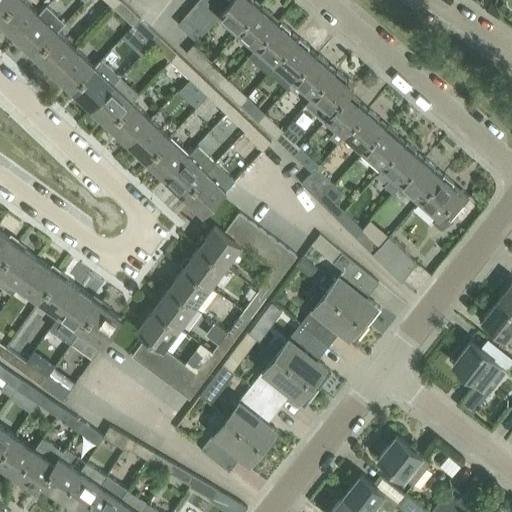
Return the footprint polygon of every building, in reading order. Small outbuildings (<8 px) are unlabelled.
[(0,21),(16,37),(39,12),(26,0),(15,0),(0,17),(0,21)] [(0,0),(0,17),(15,0),(0,0)] [(122,0),(120,0),(114,7),(133,25),(140,17),(122,0)] [(220,12),(206,0),(197,0),(193,5),(212,21),(219,14),(220,12)] [(228,3),(224,0),(206,0),(220,12),(228,3)] [(230,0),(228,3),(220,12),(219,14),(237,30),(259,5),(253,0),(230,0)] [(259,5),(237,30),(257,46),(278,22),(270,14),(271,12),(262,4),(260,6),(259,5)] [(212,21),(193,5),(185,14),(204,30),(212,21)] [(35,54),(58,29),(39,12),(16,37),(35,54)] [(204,30),(185,14),(177,23),(196,39),(204,30)] [(158,34),(140,17),(133,25),(151,42),(158,34)] [(278,22),(257,46),(275,63),(297,38),(289,31),(290,29),(281,21),(279,22),(278,22)] [(53,71),(76,46),(58,29),(35,54),(53,71)] [(177,52),(158,34),(151,42),(170,60),(177,52)] [(297,38),(275,63),(294,79),(315,54),(307,47),(309,45),(300,37),(298,39),(297,38)] [(185,51),(203,68),(210,61),(212,60),(193,42),(185,51)] [(72,89),(95,64),(76,46),(53,71),(72,89)] [(196,70),(177,52),(170,60),(189,77),(196,70)] [(294,79),(312,95),(334,70),(326,63),(328,61),(318,53),(317,55),(315,54),(294,79)] [(228,78),(210,61),(203,68),(221,85),(228,78)] [(90,107),(114,82),(95,64),(72,89),(90,107)] [(334,70),(312,95),(305,103),(324,119),(326,117),(348,93),(353,87),(345,79),(346,77),(337,69),(335,71),(334,70)] [(215,88),(196,70),(189,77),(208,95),(215,88)] [(247,95),(228,78),(221,85),(240,103),(247,95)] [(109,125),(133,100),(114,82),(90,107),(109,125)] [(234,105),(215,88),(208,95),(226,113),(234,105)] [(326,117),(337,127),(329,135),(338,142),(345,134),(366,109),(358,102),(360,100),(351,92),(349,94),(348,93),(326,117)] [(264,112),(247,95),(240,103),(257,119),(264,112)] [(128,142),(151,117),(133,100),(109,125),(128,142)] [(252,123),(234,105),(226,113),(245,130),(252,123)] [(366,109),(345,134),(364,150),(385,125),(377,118),(379,116),(369,108),(368,110),(366,109)] [(282,129),(264,112),(257,119),(276,136),(282,129)] [(146,160),(170,135),(151,117),(128,142),(146,160)] [(271,140),(252,123),(245,130),(244,132),(262,149),(271,140)] [(385,125),(364,150),(382,166),(404,141),(396,134),(397,132),(388,124),(386,126),(385,125)] [(282,129),(276,136),(294,153),(301,146),(282,129)] [(165,177),(189,152),(170,135),(146,160),(165,177)] [(404,141),(382,166),(392,175),(384,184),(393,192),(401,182),(423,158),(414,150),(416,148),(407,140),(405,142),(404,141)] [(319,163),(301,146),(294,153),(312,171),(319,163)] [(184,195),(207,170),(189,152),(165,177),(184,195)] [(423,158),(401,182),(420,199),(441,174),(433,167),(435,165),(426,157),(424,159),(423,158)] [(317,166),(312,171),(301,181),(319,199),(335,183),(317,166)] [(202,212),(219,195),(226,187),(207,170),(184,195),(202,212)] [(441,174),(420,199),(438,215),(433,220),(442,227),(470,195),(461,188),(460,190),(452,183),(454,181),(444,173),(443,175),(441,174)] [(335,183),(319,199),(337,217),(345,209),(336,200),(341,194),(341,189),(335,183)] [(362,226),(345,209),(337,217),(354,234),(362,226)] [(233,238),(248,218),(239,211),(224,231),(233,238)] [(243,245),(258,225),(248,218),(233,238),(243,245)] [(248,249),(243,245),(233,238),(224,231),(214,223),(199,244),(226,265),(230,259),(237,265),(248,249)] [(253,252),(268,232),(258,225),(243,245),(248,249),(253,252)] [(380,244),(362,226),(354,234),(373,252),(380,244)] [(0,264),(17,242),(17,241),(0,229),(0,264)] [(262,259),(277,239),(268,232),(253,252),(262,259)] [(389,234),(380,244),(373,252),(401,280),(416,261),(389,234)] [(272,266),(287,246),(277,239),(262,259),(272,266)] [(18,284),(38,256),(37,256),(17,242),(0,264),(0,283),(13,292),(18,284)] [(211,285),(226,265),(199,244),(183,265),(211,285)] [(282,274),(297,254),(287,246),(272,266),(274,268),(282,274)] [(378,281),(378,280),(351,259),(342,251),(333,261),(343,269),(326,291),(366,323),(380,306),(365,295),(377,280),(378,281)] [(38,299),(58,271),(38,256),(18,284),(38,299)] [(211,285),(183,265),(168,285),(195,306),(211,285)] [(266,295),(282,274),(274,268),(258,289),(266,295)] [(59,314),(79,286),(58,271),(38,299),(59,314)] [(511,279),(498,298),(511,309),(511,279)] [(195,306),(168,285),(153,306),(180,326),(195,306)] [(80,329),(100,302),(100,301),(79,286),(59,314),(80,329)] [(251,315),(266,295),(258,289),(243,309),(251,315)] [(354,339),(366,323),(326,291),(301,322),(327,343),(339,327),(354,339)] [(511,309),(498,298),(482,318),(511,341),(511,309)] [(271,301),(261,313),(272,321),(281,308),(271,301)] [(120,316),(100,302),(80,329),(100,343),(100,344),(101,344),(121,316),(120,316)] [(180,326),(153,306),(137,327),(146,334),(156,341),(165,347),(180,326)] [(235,336),(251,315),(243,309),(228,330),(235,336)] [(316,357),(327,343),(301,322),(276,353),(317,385),(330,369),(316,357)] [(220,356),(235,336),(227,330),(212,350),(220,356)] [(141,361),(156,341),(146,334),(131,354),(141,361)] [(470,339),(454,360),(454,359),(453,360),(490,389),(507,367),(470,338),(470,339)] [(151,368),(166,348),(165,347),(156,341),(141,361),(151,368)] [(26,360),(6,345),(0,352),(0,353),(20,368),(26,360)] [(160,376),(176,355),(166,348),(151,368),(160,376)] [(220,356),(212,350),(196,371),(204,377),(220,356)] [(304,401),(317,385),(276,353),(251,385),(277,406),(290,390),(304,401)] [(170,383),(185,363),(176,355),(160,376),(170,383)] [(47,375),(26,360),(20,368),(41,383),(47,375)] [(180,390),(195,370),(185,363),(170,383),(180,390)] [(16,387),(22,378),(1,364),(0,366),(0,375),(7,380),(1,388),(11,394),(16,387)] [(53,367),(47,375),(41,383),(62,398),(74,382),(53,367)] [(189,397),(204,377),(196,371),(195,370),(180,390),(189,397)] [(43,392),(22,378),(16,387),(11,394),(16,387),(37,401),(43,392)] [(266,420),(277,406),(251,385),(226,417),(267,449),(280,432),(266,420)] [(63,406),(43,392),(37,401),(57,415),(63,406)] [(83,420),(63,406),(57,415),(77,429),(83,420)] [(255,464),(267,449),(226,417),(202,447),(229,469),(230,468),(229,467),(240,453),(255,464)] [(103,434),(83,420),(77,429),(98,443),(103,435),(103,434)] [(0,453),(14,433),(0,423),(0,453)] [(109,424),(103,434),(103,435),(124,447),(126,445),(131,436),(109,424)] [(35,447),(14,433),(0,453),(0,463),(4,466),(3,468),(13,475),(15,473),(16,474),(35,447)] [(430,461),(419,452),(395,433),(395,434),(395,435),(379,455),(379,454),(378,455),(413,483),(430,461)] [(54,461),(62,449),(43,436),(35,447),(16,474),(25,480),(23,482),(34,489),(35,487),(37,489),(41,482),(54,462),(54,461)] [(153,450),(131,436),(126,445),(148,458),(153,450)] [(63,450),(62,449),(54,461),(54,462),(41,482),(50,488),(48,490),(58,497),(60,495),(62,496),(81,468),(71,461),(76,453),(66,446),(63,450)] [(175,462),(153,450),(148,458),(170,471),(175,462)] [(434,482),(448,465),(440,458),(426,475),(434,482)] [(82,510),(107,474),(86,460),(81,468),(62,496),(70,502),(69,504),(79,511),(80,509),(82,510)] [(196,475),(175,462),(170,471),(190,483),(196,475)] [(360,472),(345,492),(370,511),(378,511),(383,506),(387,509),(395,499),(360,472)] [(111,511),(128,488),(108,474),(107,474),(82,510),(84,511),(111,511)] [(411,493),(416,487),(399,474),(394,481),(411,493)] [(217,487),(196,475),(190,483),(189,485),(211,498),(217,487)] [(430,511),(444,511),(461,492),(450,484),(429,511),(430,511)] [(140,511),(148,501),(128,488),(111,511),(140,511)] [(370,511),(345,492),(329,511),(370,511)] [(461,511),(471,500),(461,492),(444,511),(461,511)] [(430,511),(429,511),(407,494),(399,504),(409,511),(430,511)] [(163,511),(148,501),(140,511),(163,511)]
